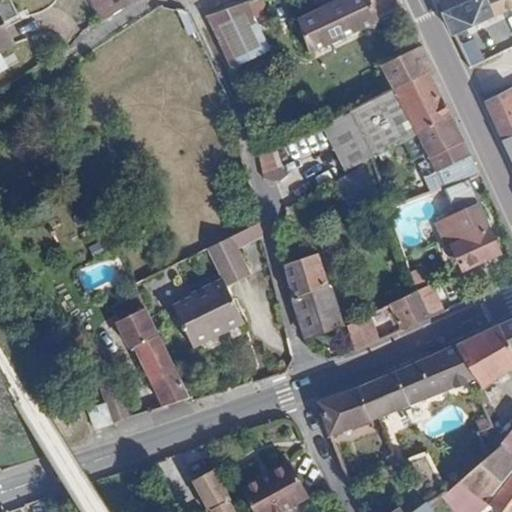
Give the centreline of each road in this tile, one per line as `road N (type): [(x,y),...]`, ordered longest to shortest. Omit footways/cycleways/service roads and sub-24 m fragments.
road 1 (unclassified): [(0,493),(299,390)]
road 2 (unclassified): [(299,390),(511,303)]
road 3 (tertiary): [(417,0),(511,202)]
road 4 (residential): [(299,390),(353,511)]
